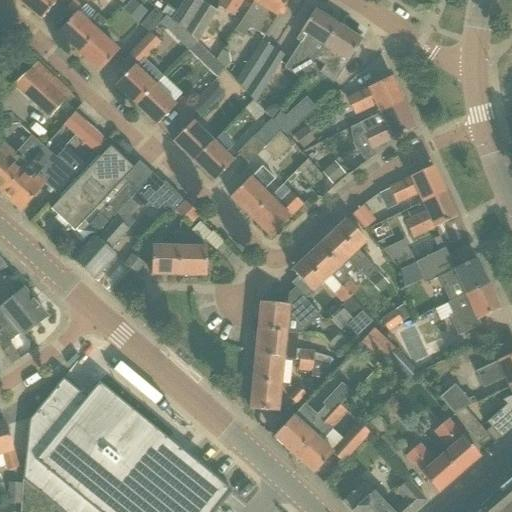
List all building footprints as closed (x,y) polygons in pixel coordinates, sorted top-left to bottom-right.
[(58,0),(21,0),(19,3),(41,21),(58,0)] [(141,21),(148,8),(132,0),(130,0),(124,13),(141,21)] [(195,0),(184,0),(171,21),(179,27),(184,32),(203,4),(195,0)] [(249,0),(253,2),(254,0),(222,0),(217,7),(233,17),(243,0),(249,0)] [(243,37),(249,28),(265,37),(288,0),(254,0),(253,2),(235,32),(243,37)] [(184,32),(195,44),(216,13),(203,4),(184,32)] [(57,35),(78,54),(97,33),(106,23),(97,15),(85,5),(76,14),(57,35)] [(141,25),(150,34),(151,33),(164,18),(154,10),(141,25)] [(314,60),(316,61),(338,27),(314,11),(296,40),(300,43),(284,69),(301,81),(314,60)] [(177,30),(179,27),(171,21),(166,17),(165,18),(159,24),(172,35),(177,30)] [(335,83),(361,41),(338,27),(316,61),(324,66),(320,73),(335,83)] [(97,33),(78,54),(99,73),(118,52),(97,33)] [(160,44),(150,34),(129,55),(138,64),(140,66),(145,61),(160,44)] [(235,81),(245,91),(273,49),(261,42),(235,81)] [(214,61),(196,44),(189,51),(216,78),(224,69),(214,61)] [(255,102),(283,56),(273,49),(245,91),(255,102)] [(214,61),(224,69),(225,71),(230,64),(228,54),(222,50),(214,61)] [(13,86),(48,118),(65,101),(32,67),(13,86)] [(163,77),(151,67),(143,76),(134,67),(115,88),(135,107),(155,87),(163,77)] [(360,125),(403,104),(391,78),(347,99),(354,116),(375,106),(379,114),(360,123),(360,125)] [(199,116),(223,92),(213,83),(190,107),(199,116)] [(135,107),(156,127),(175,106),(155,87),(135,107)] [(264,113),(253,102),(245,109),(256,120),(264,113)] [(415,129),(403,104),(360,125),(364,133),(363,133),(370,150),(415,129)] [(62,126),(75,137),(86,124),(74,113),(62,126)] [(173,143),(193,163),(212,143),(192,123),(173,143)] [(86,124),(75,137),(94,155),(106,141),(86,124)] [(303,129),(292,138),(302,151),(314,142),(303,129)] [(275,162),(292,146),(280,133),(265,148),(263,150),(275,162)] [(31,136),(13,155),(0,142),(0,193),(1,195),(26,168),(44,148),(31,136)] [(263,150),(265,148),(254,136),(236,153),(248,164),(263,150)] [(193,163),(213,183),(233,163),(212,143),(193,163)] [(45,186),(56,196),(75,175),(85,165),(65,147),(55,158),(44,148),(26,168),(45,186)] [(88,226),(96,234),(129,199),(135,192),(127,185),(128,184),(124,180),(134,170),(110,148),(100,158),(96,154),(85,165),(75,175),(56,196),(60,200),(50,210),(74,233),(84,222),(88,226)] [(312,188),(312,187),(322,198),(333,189),(323,178),(308,161),(297,171),(312,188)] [(333,164),(322,174),(331,186),(343,176),(333,164)] [(249,179),(230,199),(250,219),(270,199),(262,191),(274,179),(262,167),(250,179),(249,179)] [(20,212),(45,186),(26,168),(1,195),(20,212)] [(417,195),(422,204),(445,193),(433,168),(389,189),(396,205),(417,195)] [(146,202),(135,192),(129,199),(137,207),(140,209),(146,202)] [(270,199),(250,219),(270,239),(302,206),(290,193),(277,206),(270,199)] [(457,218),(445,193),(422,204),(426,213),(405,223),(412,239),(457,218)] [(175,213),(182,220),(192,210),(185,203),(175,213)] [(189,226),(199,216),(192,210),(182,220),(189,226)] [(109,251),(128,231),(115,220),(97,240),(93,237),(72,261),(94,281),(105,268),(106,269),(110,269),(116,263),(116,259),(114,258),(115,257),(109,251)] [(345,221),(333,232),(327,238),(355,267),(354,267),(368,282),(377,273),(357,251),(366,243),(345,221)] [(327,238),(310,254),(350,298),(357,291),(344,277),(354,267),(355,267),(327,238)] [(432,241),(438,252),(444,250),(439,238),(432,241)] [(151,276),(178,277),(179,248),(152,247),(151,276)] [(206,249),(179,248),(178,277),(205,278),(206,249)] [(393,257),(395,261),(400,271),(414,264),(415,264),(408,250),(393,257)] [(450,303),(465,296),(488,285),(476,260),(454,270),(444,250),(438,252),(416,263),(423,280),(425,285),(438,278),(450,303)] [(338,308),(351,322),(361,312),(362,312),(350,298),(310,254),(291,271),(312,293),(323,283),(342,305),(338,308)] [(139,272),(144,262),(129,255),(124,265),(139,272)] [(387,286),(377,275),(368,282),(379,294),(387,286)] [(478,321),(500,310),(488,285),(465,296),(450,303),(447,304),(453,317),(449,319),(457,337),(480,326),(478,321)] [(0,344),(5,351),(11,346),(9,343),(19,335),(22,338),(25,335),(26,335),(47,318),(45,316),(33,300),(32,301),(25,292),(25,291),(24,290),(23,290),(0,309),(0,344)] [(285,306),(263,304),(260,304),(257,331),(297,335),(300,335),(319,318),(293,291),(286,297),(285,306)] [(402,323),(409,318),(401,306),(394,311),(402,323)] [(351,322),(346,327),(356,338),(367,328),(372,323),(361,312),(351,322)] [(388,332),(401,323),(394,313),(380,322),(388,332)] [(374,330),(361,344),(379,361),(392,347),(374,330)] [(283,360),(294,361),(295,351),(297,335),(257,331),(254,357),(283,360)] [(420,345),(408,351),(413,362),(425,356),(420,345)] [(300,351),(299,362),(313,363),(314,354),(314,353),(300,351)] [(386,360),(407,383),(417,374),(396,351),(386,360)] [(504,379),(508,388),(511,386),(511,355),(475,373),(483,389),(504,379)] [(254,357),(252,383),(280,386),(283,360),(254,357)] [(313,363),(299,362),(298,372),(312,373),(313,363)] [(313,363),(312,373),(311,378),(320,379),(330,368),(328,367),(328,368),(323,366),(315,363),(313,363)] [(28,421),(22,481),(59,511),(214,511),(231,492),(98,383),(86,399),(62,379),(28,421)] [(278,413),(280,386),(252,383),(249,410),(278,413)] [(322,405),(325,408),(318,416),(305,404),(273,438),(293,457),(323,424),(333,413),(351,394),(341,385),(322,405)] [(453,386),(439,398),(452,414),(465,408),(470,406),(453,386)] [(511,386),(508,388),(511,395),(511,396),(501,402),(507,406),(487,423),(501,440),(511,429),(511,386)] [(287,398),(296,405),(305,395),(297,387),(287,398)] [(475,420),(465,408),(452,414),(465,429),(475,420)] [(293,457),(313,475),(333,454),(343,463),(369,435),(358,424),(331,453),(321,443),(332,431),(331,430),(340,420),(333,413),(323,424),(293,457)] [(449,450),(442,456),(459,476),(480,458),(448,421),(434,432),(449,450)] [(0,423),(0,456),(3,456),(7,472),(18,469),(4,423),(0,423)] [(401,450),(386,433),(376,442),(391,458),(401,450)] [(437,494),(459,476),(442,456),(434,463),(419,445),(406,457),(437,494)] [(511,511),(511,480),(508,484),(507,484),(504,486),(504,487),(492,498),(491,497),(489,499),(493,503),(483,511),(511,511)] [(390,511),(364,483),(342,503),(350,511),(414,511),(426,502),(408,481),(396,491),(404,501),(391,511),(390,511)] [(7,502),(7,504),(20,505),(21,485),(8,484),(8,495),(7,502)]
